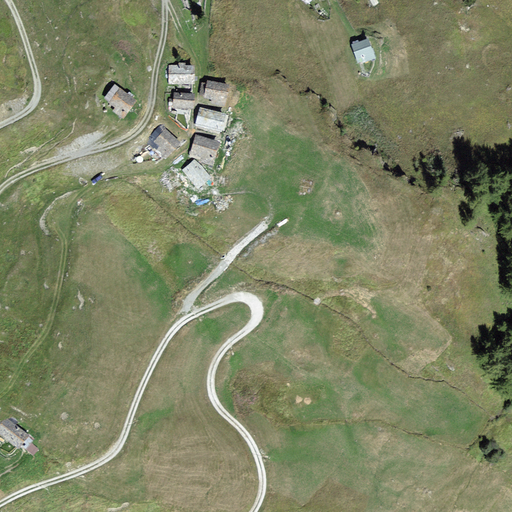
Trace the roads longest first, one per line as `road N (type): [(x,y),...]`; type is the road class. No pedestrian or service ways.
road 1 (track): [(252,511),(262,486),(256,451),(210,388),(219,352),(254,321),(253,304),(240,297),(191,315),(168,336),(112,452),(0,504)]
road 2 (track): [(0,188),(142,124),(164,0)]
road 3 (track): [(98,181),(68,210),(46,330),(0,394)]
road 4 (track): [(0,125),(29,108),(37,89),(8,0)]
